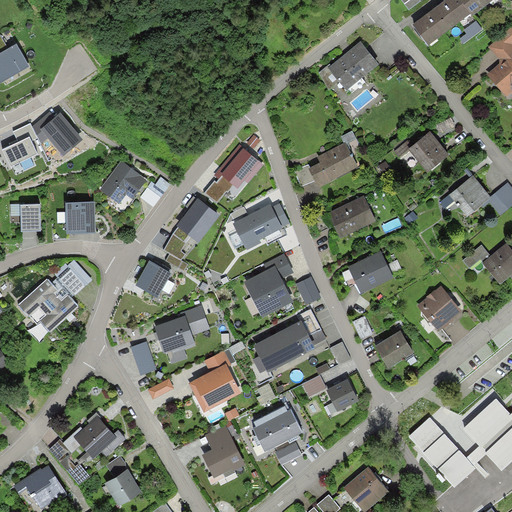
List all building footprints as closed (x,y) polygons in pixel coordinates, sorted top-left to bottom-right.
[(469,8),(462,0),(442,0),(414,22),(427,40),(469,8)] [(462,0),(469,8),(471,11),(484,0),(462,0)] [(479,25),(474,18),(465,25),(470,32),(479,25)] [(329,64),(339,75),(347,84),(376,59),(358,39),(329,64)] [(503,59),(511,51),(511,43),(509,40),(496,51),(503,59)] [(17,45),(0,54),(0,80),(1,82),(29,67),(17,45)] [(511,51),(503,59),(502,63),(496,64),(488,71),(504,89),(509,84),(511,86),(511,85),(511,51)] [(339,75),(329,64),(326,60),(316,69),(329,84),(339,75)] [(61,113),(43,129),(64,154),(83,138),(61,113)] [(450,114),(438,120),(441,127),(454,121),(450,114)] [(309,164),(314,174),(317,180),(355,161),(350,150),(360,145),(351,127),(340,133),(344,139),(318,152),(321,158),(309,164)] [(447,150),(427,128),(409,143),(429,166),(447,150)] [(253,148),(262,140),(256,134),(247,143),(253,148)] [(4,149),(12,166),(40,153),(32,136),(4,149)] [(409,144),(404,137),(394,145),(399,151),(409,144)] [(265,166),(242,144),(219,169),(243,190),(265,166)] [(389,164),(383,156),(376,162),(382,170),(389,164)] [(122,206),(146,176),(123,157),(98,187),(122,206)] [(314,174),(309,164),(307,159),(291,167),(299,181),(314,174)] [(489,193),(471,171),(449,190),(438,199),(447,210),(457,201),(464,209),(476,199),(478,202),(489,193)] [(142,197),(156,206),(171,182),(162,176),(158,183),(152,180),(142,197)] [(60,222),(90,222),(89,179),(60,179),(60,222)] [(501,214),(511,204),(511,184),(510,182),(489,199),(501,214)] [(363,193),(328,210),(330,215),(339,232),(351,226),(350,222),(372,212),(363,193)] [(177,222),(200,241),(220,216),(197,197),(177,222)] [(277,219),(267,198),(231,216),(241,237),(277,219)] [(39,226),(39,199),(19,199),(20,227),(39,226)] [(323,219),(330,215),(328,210),(326,206),(309,214),(316,229),(326,224),(323,219)] [(511,263),(511,248),(505,240),(491,253),(481,240),(461,257),(467,265),(482,253),(485,257),(482,259),(499,279),(508,271),(506,268),(511,263)] [(380,249),(349,264),(356,279),(360,286),(391,271),(380,249)] [(54,270),(58,275),(72,290),(73,292),(85,281),(84,280),(90,275),(79,263),(77,265),(69,256),(54,270)] [(401,267),(396,256),(388,259),(393,271),(401,267)] [(137,285),(159,298),(173,272),(151,260),(137,285)] [(286,291),(270,261),(240,277),(256,307),(286,291)] [(348,283),(356,279),(349,264),(341,268),(348,283)] [(78,301),(70,292),(68,290),(60,298),(52,289),(57,285),(52,280),(48,275),(17,303),(27,313),(38,303),(45,311),(38,317),(48,328),(78,301)] [(70,292),(72,290),(58,275),(52,280),(57,285),(52,289),(60,298),(68,290),(70,292)] [(312,275),(299,282),(310,303),(323,296),(312,275)] [(457,307),(439,285),(420,301),(426,308),(422,312),(426,316),(430,312),(439,322),(457,307)] [(293,309),(303,328),(318,320),(308,301),(293,309)] [(184,317),(157,327),(166,350),(172,348),(174,353),(195,345),(192,334),(209,328),(201,307),(183,314),(184,317)] [(267,362),(309,339),(303,328),(293,309),(250,331),(267,362)] [(363,312),(351,317),(359,333),(365,330),(362,322),(367,320),(363,312)] [(381,336),(374,341),(388,363),(412,347),(400,328),(382,338),(381,336)] [(340,364),(353,358),(345,341),(332,346),(340,364)] [(123,352),(134,372),(147,365),(140,353),(144,351),(140,343),(123,352)] [(185,373),(199,402),(234,384),(219,355),(185,373)] [(314,370),(299,376),(305,391),(321,385),(314,370)] [(322,381),(332,402),(353,392),(342,371),(322,381)] [(155,398),(176,388),(171,378),(150,387),(155,398)] [(257,389),(264,402),(277,395),(271,382),(257,389)] [(256,443),(298,424),(286,399),(244,418),(256,443)] [(0,428),(11,418),(0,406),(0,428)] [(437,429),(424,442),(441,460),(438,463),(453,479),(459,473),(476,458),(486,448),(500,463),(511,451),(511,408),(509,411),(510,413),(470,451),(463,457),(437,429)] [(98,414),(77,434),(90,451),(99,445),(105,451),(124,433),(116,425),(112,429),(98,414)] [(57,435),(48,443),(77,479),(87,472),(77,459),(73,462),(64,451),(67,448),(57,435)] [(202,453),(214,477),(245,462),(233,438),(202,453)] [(283,464),(304,454),(298,441),(277,452),(283,464)] [(386,463),(376,453),(369,460),(379,470),(386,463)] [(121,461),(115,454),(104,463),(109,470),(121,461)] [(47,460),(14,482),(19,490),(27,484),(39,501),(51,492),(53,496),(65,488),(47,460)] [(368,465),(345,483),(354,493),(361,502),(383,483),(368,465)] [(138,486),(126,467),(107,479),(119,498),(138,486)] [(340,504),(354,493),(345,483),(332,494),(340,504)] [(329,511),(339,505),(328,491),(316,501),(324,511),(329,511)] [(172,511),(163,499),(146,511),(172,511)] [(321,511),(314,502),(308,507),(311,511),(321,511)]
